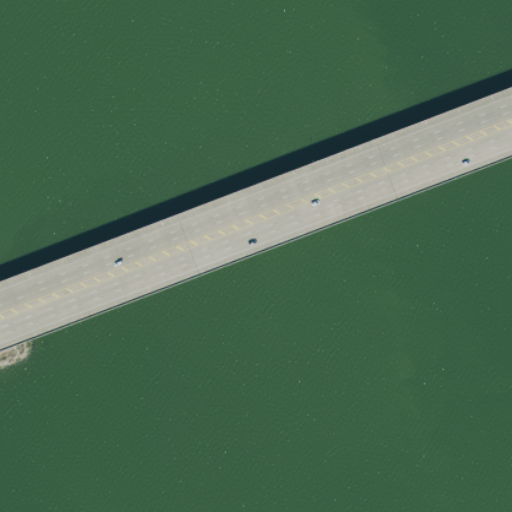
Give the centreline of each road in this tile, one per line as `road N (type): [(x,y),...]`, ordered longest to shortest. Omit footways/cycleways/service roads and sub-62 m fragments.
road 1 (primary): [(134,273),(511,130)]
road 2 (primary): [(0,324),(134,273)]
